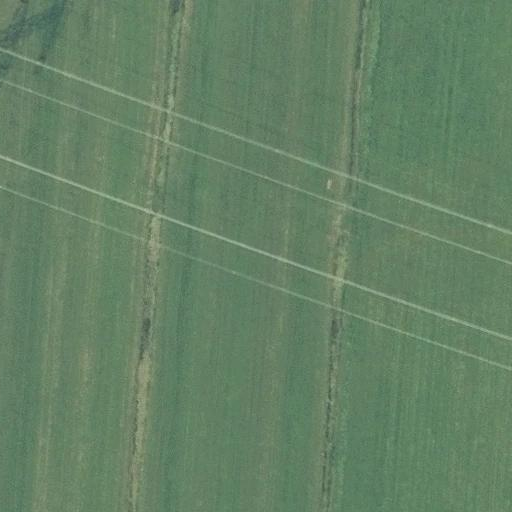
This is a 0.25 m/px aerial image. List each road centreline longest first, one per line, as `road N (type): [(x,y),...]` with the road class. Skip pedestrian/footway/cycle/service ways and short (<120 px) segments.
road 1 (track): [(343,0),(306,458)]
road 2 (track): [(511,229),(325,206),(137,197)]
